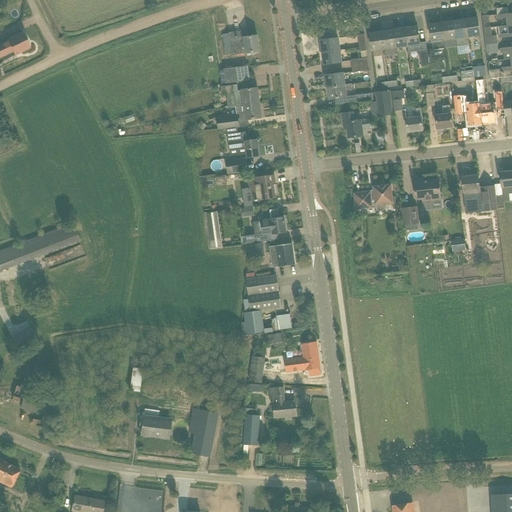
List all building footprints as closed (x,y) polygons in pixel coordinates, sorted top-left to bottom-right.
[(506,18),(507,26),(511,25),(511,13),(496,15),(497,19),(506,18)] [(465,20),(468,37),(480,35),(478,18),(465,20)] [(454,21),(456,39),(457,47),(469,45),(468,37),(465,20),(454,21)] [(442,23),(444,40),(456,39),(454,21),(442,23)] [(444,40),(442,23),(429,25),(433,50),(446,48),(444,40)] [(498,34),(499,39),(511,37),(511,25),(507,26),(498,27),(499,34),(498,34)] [(405,28),(407,46),(420,44),(417,27),(405,28)] [(393,30),(396,47),(407,46),(405,28),(393,30)] [(229,33),(232,56),(259,52),(257,36),(248,37),(247,30),(229,33)] [(381,32),(384,49),(396,47),(393,30),(381,32)] [(8,41),(0,44),(0,57),(13,52),(15,56),(30,48),(22,32),(7,39),(8,41)] [(369,33),(372,51),(384,49),(381,32),(369,33)] [(358,35),(359,47),(366,46),(364,34),(358,35)] [(485,37),(486,46),(497,44),(496,36),(485,37)] [(321,41),(322,53),(340,50),(338,38),(321,41)] [(486,46),(486,54),(498,52),(497,44),(486,46)] [(503,53),(504,60),(511,59),(511,47),(500,48),(500,53),(503,53)] [(322,53),(324,65),(342,63),(340,50),(322,53)] [(419,51),(421,67),(429,66),(429,65),(428,65),(428,61),(426,50),(419,51)] [(502,68),(502,72),(511,70),(511,59),(504,60),(511,59),(511,67),(502,68)] [(473,71),(474,78),(486,77),(485,66),(472,68),(473,71)] [(225,70),(227,83),(250,80),(248,67),(225,70)] [(488,71),(489,78),(501,77),(500,69),(488,71)] [(473,71),(461,72),(462,79),(474,78),(473,71)] [(325,76),(327,88),(345,85),(343,73),(325,76)] [(484,80),(476,81),(478,104),(479,104),(481,123),(487,123),(487,125),(494,124),(494,122),(495,122),(495,121),(494,110),(497,109),(497,110),(504,109),(502,92),(495,93),(496,102),(486,103),(484,80)] [(327,88),(329,100),(347,97),(346,91),(352,90),(351,84),(345,85),(327,88)] [(234,85),(221,87),(222,95),(235,93),(234,92),(234,85)] [(426,86),(428,107),(435,106),(433,85),(426,86)] [(235,93),(236,106),(259,103),(257,88),(242,90),(242,91),(234,92),(235,93)] [(390,91),(375,93),(376,102),(371,102),(373,118),(393,115),(390,91)] [(356,96),(356,102),(366,101),(373,101),(372,94),(356,96)] [(466,95),(454,97),(456,114),(467,113),(469,125),(480,124),(481,124),(481,123),(479,104),(478,104),(468,105),(466,95)] [(400,100),(393,101),(394,111),(402,110),(400,100)] [(240,115),(240,120),(246,119),(246,120),(261,118),(259,103),(236,106),(238,115),(240,115)] [(444,115),(436,116),(437,128),(453,127),(452,114),(451,114),(450,105),(443,106),(444,115)] [(415,118),(406,119),(408,132),(423,130),(421,117),(420,109),(414,110),(415,118)] [(353,112),(342,113),(343,122),(346,122),(347,129),(348,138),(363,136),(362,129),(368,129),(374,128),(373,120),(361,121),(361,120),(356,120),(354,121),(353,112)] [(216,119),(218,130),(227,128),(227,129),(237,128),(237,127),(240,127),(238,116),(216,119)] [(201,121),(197,126),(203,131),(207,126),(201,121)] [(237,128),(227,129),(229,141),(230,149),(246,147),(247,158),(249,157),(259,156),(257,140),(247,141),(246,132),(245,132),(238,133),(237,128)] [(226,162),(227,174),(244,172),(242,160),(226,162)] [(494,186),(497,209),(497,208),(497,210),(503,202),(510,201),(509,194),(511,193),(511,171),(500,173),(502,196),(496,197),(494,186)] [(264,177),(250,179),(251,185),(251,192),(253,201),(256,200),(256,201),(259,201),(259,200),(275,198),(274,193),(276,193),(275,185),(273,185),(273,181),(275,181),(274,176),(272,176),(264,177)] [(478,176),(462,177),(464,193),(465,202),(474,201),(478,201),(478,202),(478,205),(482,204),(483,211),(497,210),(497,208),(497,209),(494,186),(479,188),(478,176)] [(422,199),(423,202),(441,200),(439,180),(424,182),(423,179),(414,180),(416,200),(422,199)] [(370,192),(355,194),(356,209),(372,207),(376,206),(376,210),(379,211),(382,211),(385,209),(384,203),(393,202),(391,185),(374,187),(374,192),(370,193),(370,192)] [(233,201),(223,203),(225,211),(234,209),(233,201)] [(406,226),(406,230),(416,229),(416,224),(418,224),(416,207),(402,209),(404,226),(406,226)] [(262,234),(246,236),(247,244),(266,241),(266,235),(276,234),(286,232),(284,217),(279,218),(278,209),(269,210),(270,219),(260,220),(262,234)] [(217,212),(206,214),(211,248),(222,246),(217,212)] [(0,251),(0,270),(79,240),(73,223),(0,251)] [(487,237),(483,243),(493,251),(497,245),(487,237)] [(463,239),(456,239),(457,251),(465,250),(463,239)] [(270,248),(273,267),(279,266),(279,267),(295,265),(292,244),(276,246),(277,247),(270,248)] [(247,279),(252,312),(281,308),(276,275),(255,278),(254,273),(247,274),(247,279)] [(264,331),(261,311),(246,313),(249,333),(264,331)] [(289,314),(275,316),(277,330),(291,328),(289,314)] [(21,353),(39,343),(31,328),(12,339),(21,353)] [(281,333),(268,336),(270,350),(284,347),(281,333)] [(265,336),(258,338),(260,347),(267,345),(265,336)] [(308,369),(309,376),(321,374),(316,343),(302,345),(304,357),(285,360),(287,372),(308,369)] [(252,356),(250,369),(251,369),(263,371),(266,349),(254,348),(253,356),(252,356)] [(129,391),(139,392),(142,369),(132,368),(129,391)] [(276,388),(269,389),(270,396),(272,396),(273,404),(274,404),(275,418),(297,416),(295,401),(285,403),(283,387),(276,388)] [(21,408),(48,415),(51,406),(52,399),(25,392),(23,398),(21,408)] [(194,409),(190,432),(196,433),(195,443),(193,453),(210,457),(212,447),(218,414),(194,409)] [(260,416),(246,415),(244,445),(258,446),(260,416)] [(141,435),(168,438),(170,422),(143,418),(141,435)] [(0,460),(0,482),(11,488),(20,470),(0,460)] [(511,511),(511,493),(491,495),(492,511),(511,511)] [(75,496),(72,511),(76,511),(101,511),(104,501),(75,496)] [(412,503),(392,506),(393,511),(413,511),(412,503)]
